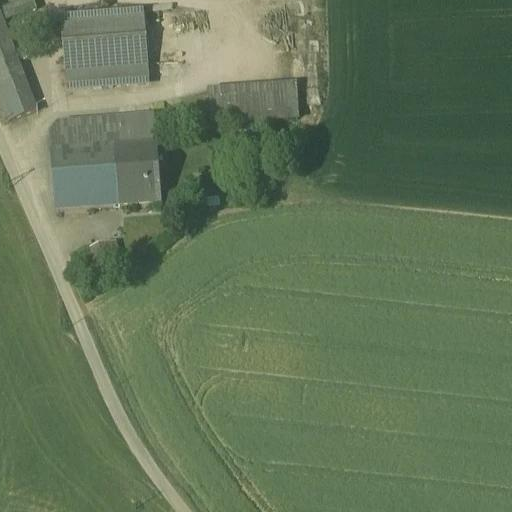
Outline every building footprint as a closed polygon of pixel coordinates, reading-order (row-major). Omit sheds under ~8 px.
[(285,9),(285,0),(231,0),(232,1),(262,0),(263,10),(285,9)] [(38,115),(1,16),(0,16),(0,102),(9,127),(38,115)] [(144,17),(63,24),(67,74),(148,68),(144,17)] [(297,92),(210,98),(212,130),(256,126),(257,132),(267,132),(267,125),(299,122),(297,92)] [(122,124),(57,130),(51,138),(52,156),(124,150),(122,124)] [(124,150),(52,156),(57,216),(159,207),(154,148),(124,150)] [(250,183),(243,184),(244,193),(251,192),(250,183)] [(107,263),(96,265),(100,279),(110,277),(107,263)]
